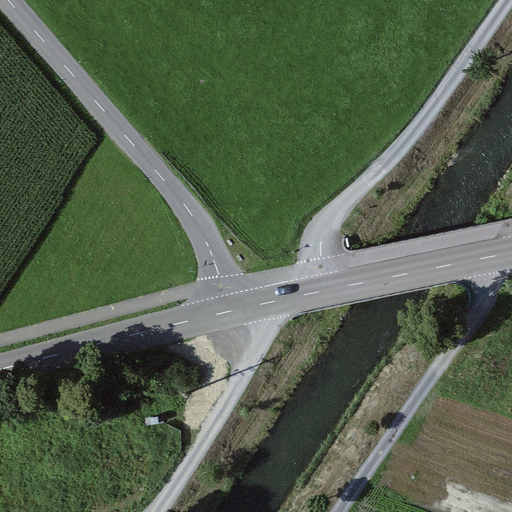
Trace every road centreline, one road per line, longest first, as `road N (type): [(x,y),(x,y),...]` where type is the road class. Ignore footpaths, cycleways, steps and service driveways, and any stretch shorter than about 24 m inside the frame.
road 1 (tertiary): [(12,0),(193,219),(226,312)]
road 2 (track): [(511,1),(428,124),(323,231),(325,290)]
road 3 (track): [(341,511),(478,307),(491,257)]
road 4 (tertiary): [(226,312),(511,253)]
road 5 (track): [(269,303),(245,373),(152,511)]
road 6 (tertiary): [(0,370),(226,312)]
